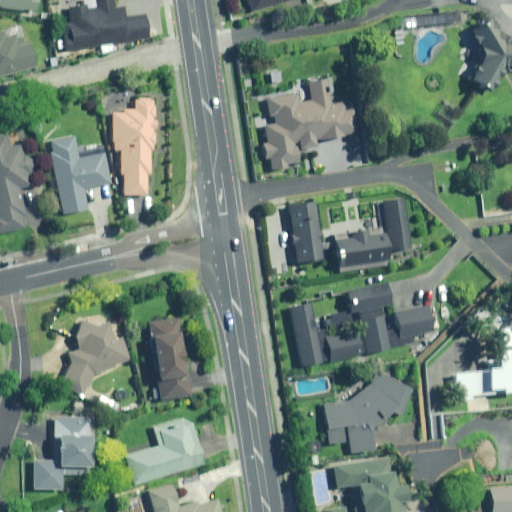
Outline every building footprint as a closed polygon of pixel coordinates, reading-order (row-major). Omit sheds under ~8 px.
[(0,0),(0,8),(32,12),(33,0),(0,0)] [(59,39),(60,41),(54,42),(55,50),(61,49),(61,53),(98,48),(99,54),(112,52),(112,46),(144,41),(140,14),(122,17),(121,4),(113,5),(111,0),(92,0),(94,8),(84,9),(84,5),(64,8),(66,22),(60,23),(63,38),(59,39)] [(294,0),(243,0),(248,14),(294,0)] [(397,20),(398,32),(454,27),(453,15),(397,20)] [(467,75),(490,88),(502,66),(511,66),(511,41),(508,41),(494,15),(466,29),(478,54),(467,75)] [(0,77),(32,70),(25,45),(20,47),(15,29),(3,31),(3,28),(0,29),(0,77)] [(296,93),(265,98),(269,120),(261,122),(265,140),(257,142),(260,157),(266,156),(268,167),(286,164),(285,162),(298,160),(297,149),(316,146),(315,140),(356,133),(352,108),(344,108),(343,101),(330,102),(325,76),(306,80),(309,96),(297,98),(296,93)] [(148,150),(151,151),(153,100),(148,100),(129,99),(128,109),(117,109),(117,114),(107,113),(105,150),(117,151),(116,174),(119,174),(118,195),(142,197),(144,175),(146,175),(148,150)] [(4,134),(0,134),(0,232),(23,227),(20,213),(24,212),(18,188),(31,185),(28,173),(33,165),(31,158),(24,154),(22,143),(7,146),(4,134)] [(70,138),(46,143),(48,153),(45,154),(58,215),(83,210),(78,190),(105,184),(98,154),(74,159),(70,138)] [(344,236),(324,239),(329,269),(381,262),(379,252),(404,249),(397,199),(373,202),(377,229),(378,231),(362,233),(361,229),(343,232),(344,236)] [(317,259),(310,202),(282,206),(290,263),(317,259)] [(312,328),(307,303),(286,307),(297,369),(323,365),(356,359),(356,356),(409,347),(411,347),(409,338),(427,335),(422,307),(386,313),(389,329),(382,330),(378,308),(384,307),(384,304),(388,303),(385,284),(337,292),(341,314),(353,312),(356,325),(357,331),(351,332),(325,337),(318,338),(317,327),(312,328)] [(178,315),(147,320),(158,397),(189,393),(178,315)] [(80,316),(72,334),(77,348),(66,352),(68,360),(58,383),(81,394),(93,372),(128,360),(119,332),(111,335),(106,320),(93,324),(80,316)] [(453,403),(467,402),(467,412),(490,411),(489,396),(496,396),(496,394),(511,393),(511,329),(492,330),(494,358),(489,359),(490,368),(478,369),(478,372),(450,373),(451,390),(453,390),(453,403)] [(393,383),(391,371),(345,379),(347,395),(318,399),(322,429),(324,444),(340,442),(338,427),(342,427),(345,453),(367,450),(367,428),(390,413),(398,417),(408,391),(395,384),(393,383)] [(89,419),(50,418),(48,461),(28,460),(27,490),(59,491),(60,468),(88,469),(89,419)] [(188,425),(178,419),(171,422),(149,428),(155,447),(121,457),(130,485),(199,465),(188,425)] [(393,511),(392,504),(402,503),(399,482),(389,484),(386,457),(328,466),(331,489),(347,486),(350,503),(353,502),(354,511),(393,511)] [(174,505),(168,485),(143,492),(149,511),(216,511),(213,499),(194,505),(192,499),(174,505)] [(511,511),(511,486),(485,487),(485,511),(511,511)]
